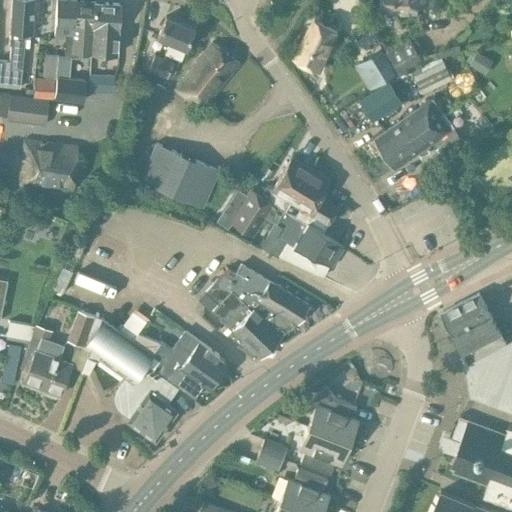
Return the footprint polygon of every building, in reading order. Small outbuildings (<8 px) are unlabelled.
[(10,0),(8,45),(9,45),(10,45),(9,60),(8,65),(21,66),(23,45),(24,36),(25,30),(31,31),(31,23),(32,0),(10,0)] [(71,0),(57,0),(55,38),(65,38),(65,44),(64,55),(64,57),(72,57),(76,0),(71,0)] [(95,2),(76,0),(72,57),(79,57),(79,52),(91,52),(95,2)] [(382,0),(381,13),(417,15),(417,7),(425,8),(425,0),(382,0)] [(116,54),(119,4),(95,2),(91,52),(116,54)] [(157,36),(169,41),(164,53),(180,60),(185,48),(193,28),(165,16),(157,36)] [(319,71),(319,70),(339,32),(314,19),(294,58),(319,71)] [(423,61),(410,38),(386,52),(399,74),(423,61)] [(189,100),(191,97),(197,102),(198,102),(201,99),(209,101),(238,62),(211,41),(181,79),(182,80),(175,90),(189,100)] [(382,48),(364,59),(379,84),(397,74),(382,48)] [(167,78),(174,61),(154,52),(147,69),(167,78)] [(423,93),(434,87),(453,78),(442,57),(412,71),(423,93)] [(0,59),(0,85),(19,87),(21,66),(8,65),(9,60),(0,59)] [(88,87),(87,90),(113,92),(114,74),(88,73),(88,87)] [(53,78),(34,76),(32,96),(52,97),(53,78)] [(56,76),(53,97),(82,101),(85,79),(56,76)] [(391,82),(359,102),(373,123),(404,104),(391,82)] [(48,98),(9,93),(5,120),(45,125),(48,98)] [(376,138),(387,152),(445,113),(434,97),(376,138)] [(445,113),(387,152),(397,167),(432,143),(436,149),(440,146),(444,152),(464,139),(455,126),(454,126),(445,113)] [(73,189),(78,146),(24,141),(20,184),(73,189)] [(219,169),(171,149),(154,142),(138,179),(202,207),(219,169)] [(311,168),(292,156),(272,189),(266,186),(260,195),(250,189),(247,195),(237,190),(218,222),(229,228),(232,223),(253,236),(273,203),(283,209),(283,210),(285,211),(290,203),(311,168)] [(311,168),(290,203),(299,209),(294,217),(321,233),(322,232),(339,206),(327,199),(325,202),(318,198),(330,179),(311,168)] [(283,210),(262,242),(260,246),(278,256),(287,242),(292,245),(293,245),(332,265),(343,247),(335,242),(336,241),(322,232),(321,233),(294,217),(285,211),(283,210)] [(113,280),(119,268),(88,255),(83,268),(113,280)] [(220,271),(215,281),(225,286),(225,287),(231,290),(232,289),(252,308),(253,307),(279,331),(289,318),(296,322),(297,323),(308,304),(268,280),(239,262),(235,270),(227,265),(222,272),(220,271)] [(215,281),(205,291),(217,303),(218,304),(211,311),(223,323),(231,330),(227,333),(241,347),(245,343),(259,357),(281,334),(280,333),(279,331),(253,307),(252,308),(232,289),(231,290),(225,287),(225,286),(215,281)] [(480,293),(442,313),(453,334),(463,353),(472,397),(511,411),(511,341),(507,344),(491,314),(480,293)] [(78,308),(66,338),(83,346),(94,315),(78,308)] [(94,315),(83,346),(88,349),(87,353),(98,356),(100,358),(97,362),(120,379),(123,374),(126,376),(118,387),(122,410),(129,416),(128,417),(127,419),(155,439),(171,417),(176,410),(167,403),(165,401),(176,385),(157,372),(145,363),(151,354),(131,339),(104,319),(94,315)] [(5,334),(29,339),(35,325),(34,325),(8,320),(5,334)] [(35,325),(29,339),(31,340),(25,354),(33,357),(24,381),(60,394),(72,363),(59,358),(64,345),(48,339),(52,329),(34,323),(34,325),(35,325)] [(160,342),(151,354),(164,363),(157,372),(176,385),(194,397),(203,384),(209,388),(211,384),(215,384),(219,379),(217,375),(225,363),(216,357),(218,353),(211,349),(199,340),(184,330),(172,348),(161,340),(160,342)] [(131,339),(151,354),(160,342),(137,332),(131,339)] [(9,342),(3,370),(15,372),(20,345),(9,342)] [(315,406),(308,424),(349,440),(356,423),(350,421),(357,404),(335,395),(327,386),(310,399),(315,406)] [(445,444),(442,451),(444,451),(455,455),(451,465),(455,467),(453,472),(487,485),(484,494),(511,504),(511,425),(510,425),(506,434),(462,417),(460,416),(448,446),(445,444)] [(349,440),(308,424),(299,447),(305,449),(300,461),(330,473),(337,455),(342,458),(349,440)] [(264,438),(260,448),(283,457),(287,446),(264,438)] [(283,457),(260,448),(256,460),(278,469),(283,457)] [(288,477),(279,498),(313,511),(320,511),(326,498),(320,496),(327,479),(298,468),(293,479),(288,477)] [(440,491),(431,511),(495,511),(480,505),(479,507),(440,491)] [(313,511),(279,498),(273,511),(313,511)] [(200,510),(203,511),(234,511),(226,509),(204,500),(200,510)]
